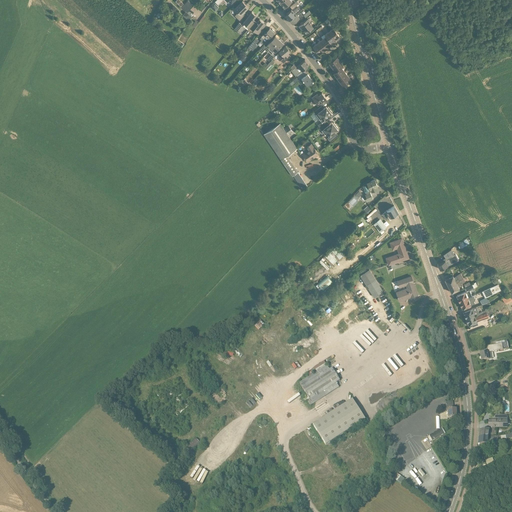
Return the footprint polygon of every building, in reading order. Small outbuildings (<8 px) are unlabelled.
[(185,4),(190,9),(193,6),(191,4),(192,3),(189,0),(188,1),(188,0),(185,4)] [(240,21),(244,16),(242,14),(245,11),(244,11),(248,7),(246,6),(246,5),(242,1),(243,0),(235,8),(238,12),(235,16),(240,21)] [(292,0),(295,2),(297,1),(297,0),(284,0),(280,4),(284,8),(292,1),(291,1),(292,0)] [(295,2),(290,7),(291,8),(292,9),(299,3),(298,3),(297,1),(295,2)] [(187,12),(190,9),(185,4),(184,5),(181,7),(187,12)] [(288,19),(300,10),(298,7),(295,8),(293,11),(291,9),(284,15),(288,19)] [(300,10),(288,19),(292,24),(299,18),(302,15),(300,13),(303,10),(302,8),(300,10)] [(250,27),(255,20),(253,19),(256,15),(252,12),(243,22),(250,27)] [(306,34),(313,28),(309,22),(310,22),(308,18),(299,25),(303,29),(306,34)] [(255,20),(250,27),(258,34),(266,24),(260,19),(257,22),(255,20)] [(237,32),(242,25),(239,23),(233,30),(237,32)] [(272,29),(269,27),(261,36),(266,41),(274,32),(274,31),(272,29)] [(329,31),(334,39),(339,36),(333,28),(329,31)] [(330,43),(334,39),(329,31),(324,35),(326,36),(325,36),(331,44),(332,44),(330,43)] [(271,48),(279,39),(275,36),(267,44),(268,46),(267,47),(264,45),(258,51),(261,53),(265,49),(268,51),(271,48)] [(327,48),(331,44),(325,36),(321,40),(327,48)] [(249,46),(248,47),(250,49),(252,50),(257,44),(256,43),(258,40),(255,37),(249,46)] [(279,39),(271,48),(275,52),(283,43),(279,39)] [(323,51),(327,48),(321,40),(317,43),(323,51)] [(318,54),(323,51),(317,43),(312,46),(318,54)] [(283,63),(286,60),(290,56),(287,53),(290,51),(285,46),(279,52),(281,54),(278,57),(283,63)] [(269,62),(275,56),(272,53),(266,59),(269,62)] [(332,67),(340,61),(335,55),(327,61),(332,67)] [(301,71),(309,65),(304,59),(297,65),(295,62),(290,67),(292,70),(291,71),(295,76),(301,71)] [(267,70),(274,62),(272,60),(264,68),(267,70)] [(340,61),(332,67),(335,71),(341,67),(343,66),(340,61)] [(344,72),(341,67),(335,71),(333,73),(336,77),(344,72)] [(340,82),(347,76),(344,72),(336,77),(340,82)] [(314,84),(313,82),(313,81),(308,74),(299,80),(297,77),(290,83),(288,85),(290,86),(291,86),(298,81),(301,86),(305,83),(307,86),(309,84),(311,86),(314,84)] [(347,76),(340,82),(343,86),(349,82),(350,84),(352,83),(350,81),(351,80),(347,76)] [(252,84),(256,87),(260,83),(256,79),(254,78),(253,80),(250,83),(252,84)] [(298,86),(294,88),(298,95),(302,92),(298,86)] [(326,98),(322,92),(318,95),(317,93),(312,97),(317,104),(326,98)] [(319,118),(330,110),(328,107),(327,107),(326,106),(322,109),(320,107),(321,106),(314,112),(319,118)] [(319,128),(327,122),(326,123),(324,120),(332,114),(331,113),(332,112),(330,110),(319,118),(321,122),(317,125),(319,128)] [(327,122),(320,128),(321,130),(324,134),(326,133),(336,125),(334,123),(333,123),(332,122),(329,124),(328,125),(326,123),(327,122)] [(280,123),(263,134),(292,177),(293,176),(302,189),(307,186),(299,173),(287,156),(297,148),(280,123)] [(293,131),(288,125),(284,128),(288,134),(293,131)] [(336,125),(326,133),(329,136),(330,137),(334,133),(336,132),(338,130),(337,129),(338,128),(336,126),(336,125)] [(308,150),(302,154),(307,161),(315,156),(315,155),(318,153),(311,143),(306,147),(308,150)] [(374,180),(374,179),(366,183),(365,184),(363,186),(364,188),(363,188),(364,190),(365,193),(366,193),(365,194),(366,198),(365,198),(367,202),(373,199),(370,192),(371,192),(371,191),(377,188),(376,186),(377,186),(376,184),(377,183),(377,182),(377,181),(376,180),(375,180),(374,180)] [(349,203),(352,205),(358,199),(355,196),(349,203)] [(387,220),(391,218),(390,217),(398,212),(394,206),(386,211),(381,215),(386,220),(387,219),(387,220)] [(380,232),(387,227),(380,219),(373,224),(380,232)] [(383,234),(374,243),(376,245),(385,236),(383,234)] [(399,253),(386,258),(389,265),(398,261),(402,260),(407,258),(404,249),(403,250),(402,247),(404,246),(402,239),(390,243),(393,250),(397,248),(399,253)] [(335,252),(332,249),(324,257),(333,266),(344,253),(338,248),(335,252)] [(444,261),(437,264),(437,265),(438,266),(440,269),(453,263),(458,260),(456,255),(454,256),(451,250),(443,255),(445,258),(446,259),(444,261)] [(383,291),(376,279),(369,269),(360,276),(366,286),(366,285),(374,297),(383,291)] [(445,279),(445,280),(449,287),(457,283),(464,279),(460,273),(456,276),(454,277),(453,275),(445,279)] [(327,276),(318,284),(319,285),(323,290),(332,282),(327,276)] [(406,288),(395,292),(399,301),(403,299),(403,298),(409,295),(410,297),(416,295),(412,284),(413,283),(411,276),(397,281),(399,288),(405,286),(406,288)] [(457,283),(449,287),(452,293),(460,288),(459,287),(460,286),(460,284),(465,281),(464,279),(457,283)] [(495,285),(482,291),(485,298),(487,297),(501,290),(497,284),(495,285)] [(466,292),(456,296),(460,303),(468,300),(468,299),(468,298),(472,296),(469,290),(466,292)] [(468,300),(460,303),(462,308),(462,309),(475,303),(474,303),(474,301),(475,300),(475,299),(475,298),(473,296),(472,296),(468,298),(468,299),(468,300)] [(476,306),(463,312),(466,318),(475,315),(476,314),(479,313),(476,306)] [(475,315),(466,318),(468,325),(471,323),(477,321),(488,317),(487,315),(493,312),(491,307),(488,308),(488,307),(486,308),(485,309),(484,311),(479,313),(476,314),(476,315),(477,316),(475,317),(475,316),(475,315)] [(487,352),(480,354),(481,361),(492,359),(491,352),(509,349),(507,343),(507,340),(504,341),(495,342),(496,345),(487,346),(487,352)] [(401,368),(418,357),(411,346),(394,357),(401,368)] [(329,370),(326,365),(299,383),(309,399),(307,400),(310,406),(312,404),(313,405),(339,388),(336,383),(340,381),(332,368),(329,370)] [(390,378),(383,367),(368,377),(375,388),(390,378)] [(366,379),(358,383),(362,392),(369,388),(370,391),(372,390),(366,379)] [(247,403),(252,408),(257,402),(252,398),(247,403)] [(326,446),(365,420),(352,400),(312,425),(326,446)] [(452,401),(446,402),(446,410),(448,410),(448,418),(457,417),(456,416),(457,416),(457,413),(456,413),(456,409),(453,409),(452,401)] [(179,415),(189,406),(186,402),(176,412),(179,415)] [(489,420),(488,428),(497,428),(507,428),(507,421),(507,416),(495,416),(495,421),(489,420)] [(253,422),(251,426),(257,429),(261,423),(254,419),(252,422),(253,422)] [(497,428),(488,428),(488,430),(480,432),(479,435),(479,439),(483,438),(494,436),(496,436),(497,428)] [(432,441),(443,434),(440,429),(429,436),(432,441)] [(479,439),(478,445),(480,445),(490,444),(490,445),(491,446),(492,447),(496,446),(497,445),(497,443),(494,444),(494,436),(483,438),(479,439)] [(235,449),(244,439),(242,437),(233,447),(235,449)] [(189,454),(200,444),(195,438),(184,448),(189,454)]
